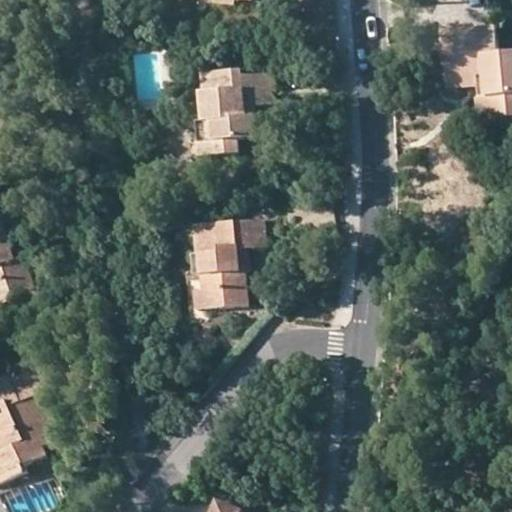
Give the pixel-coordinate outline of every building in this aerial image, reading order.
[(238,8),(238,0),(234,0),(218,0),(218,6),(238,8)] [(487,76),(487,87),(490,120),(502,119),(511,117),(511,54),(500,56),(498,31),(443,35),(448,80),(487,76)] [(202,95),(205,124),(213,123),(216,158),(241,156),(240,141),(260,140),(258,117),(249,118),(248,107),(279,105),(277,75),(246,79),(245,73),(206,76),(208,95),(202,95)] [(478,88),(487,87),(487,76),(448,80),(449,91),(478,88)] [(487,87),(478,88),(480,121),(490,120),(487,87)] [(511,128),(511,117),(502,119),(503,129),(511,128)] [(202,160),(216,158),(213,123),(205,124),(200,124),(202,160)] [(1,216),(0,216),(0,308),(39,296),(28,260),(17,264),(1,216)] [(253,307),(250,273),(243,274),(240,251),(254,249),(272,249),(269,221),(199,228),(202,257),(196,258),(199,277),(189,278),(192,313),(253,307)] [(256,273),(254,249),(240,251),(243,274),(250,273),(256,273)] [(0,382),(0,490),(34,474),(38,481),(56,472),(45,447),(64,439),(43,396),(52,393),(42,371),(16,383),(13,376),(0,382)] [(163,393),(150,397),(156,417),(170,414),(163,393)] [(243,511),(245,508),(219,498),(213,511),(243,511)]
